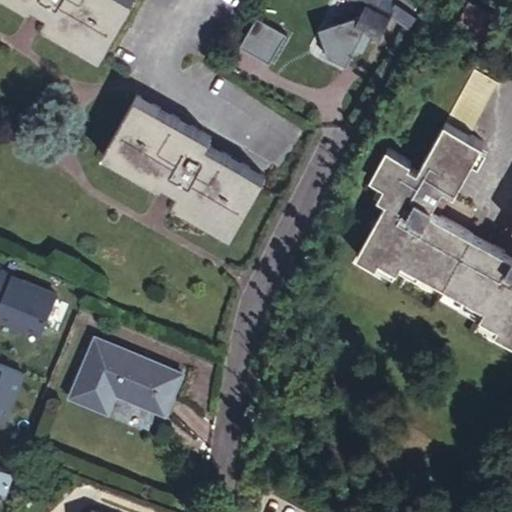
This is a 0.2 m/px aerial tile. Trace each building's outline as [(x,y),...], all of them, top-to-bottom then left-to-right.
[(98,48),(125,0),(28,0),(30,1),(30,0),(39,0),(47,5),(41,14),(98,48)] [(323,26),(327,43),(323,50),(349,63),(358,45),(365,48),(373,32),(382,36),(393,14),(411,23),(417,12),(396,0),(355,0),(366,5),(357,23),(342,15),(339,20),(323,26)] [(460,20),(489,35),(498,17),(470,3),(460,20)] [(273,65),(288,34),(257,18),(241,49),(273,65)] [(511,248),(509,254),(436,213),(449,189),(456,193),(484,142),(471,135),(499,82),(474,69),(418,170),(409,165),(411,161),(402,156),(386,187),(379,198),(386,202),(356,255),(376,266),(380,260),(397,269),(402,261),(486,306),(481,315),(499,325),(495,331),(511,340),(511,248)] [(202,148),(182,190),(185,192),(179,201),(234,235),(269,178),(213,144),(216,139),(141,94),(133,107),(202,148)] [(170,183),(182,190),(202,148),(133,107),(107,150),(166,187),(170,183)] [(386,187),(402,156),(387,147),(370,178),(386,187)] [(0,375),(5,364),(18,370),(36,328),(23,323),(35,296),(2,281),(0,285),(0,375)] [(163,411),(182,371),(99,332),(71,390),(107,406),(116,389),(163,411)] [(0,489),(3,490),(10,470),(0,466),(0,489)]
